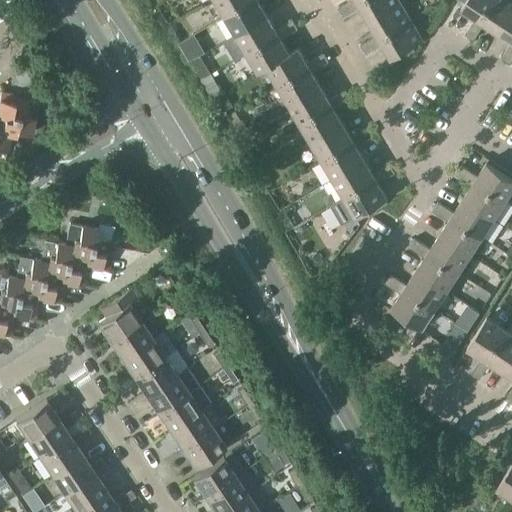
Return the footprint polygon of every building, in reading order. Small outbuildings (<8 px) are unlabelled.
[(216,0),(226,15),(251,0),(216,0)] [(251,0),(226,15),(237,34),(268,15),(260,1),(260,0),(251,0)] [(350,0),(347,2),(353,10),(361,5),(358,1),(359,0),(350,0)] [(369,20),(401,1),(400,0),(359,0),(358,1),(361,5),(369,20)] [(476,17),(471,25),(480,31),(485,23),(480,20),(492,0),(466,0),(462,8),(476,17)] [(498,31),(511,10),(511,0),(492,0),(480,20),(485,23),(498,31)] [(369,39),(375,47),(383,43),(381,39),(412,20),(401,1),(369,20),(378,34),(369,39)] [(353,10),(347,2),(339,7),(344,15),(353,10)] [(511,41),(507,49),(511,51),(511,10),(498,31),(511,40),(511,41)] [(237,34),(248,53),(280,34),(277,29),(268,15),(237,34)] [(285,24),(290,33),(298,28),(293,19),(285,24)] [(423,39),(412,20),(381,39),(383,43),(392,58),(423,39)] [(290,33),(285,24),(277,29),(280,34),(248,53),(259,71),(268,66),(267,65),(290,52),(282,38),(290,33)] [(471,25),(466,33),(474,39),(480,31),(471,25)] [(194,34),(178,43),(183,52),(199,42),(194,34)] [(375,47),(369,39),(361,44),(366,52),(375,47)] [(290,52),(267,65),(268,66),(279,85),(311,67),(308,62),(308,61),(299,46),(290,52)] [(511,60),(511,51),(507,49),(502,57),(511,62),(511,60)] [(316,57),(318,60),(321,65),(329,60),(324,52),(316,57)] [(290,104),(322,85),(313,70),(321,65),(318,60),(316,57),(308,61),(308,62),(311,67),(279,85),(290,104)] [(211,74),(200,81),(203,86),(214,80),(211,74)] [(322,85),(290,104),(301,122),(333,104),(330,99),(322,85)] [(338,94),(343,103),(351,98),(346,89),(338,94)] [(2,91),(0,98),(0,114),(5,115),(2,132),(11,134),(11,133),(17,134),(18,130),(32,133),(36,117),(27,115),(31,99),(13,95),(13,93),(2,91)] [(225,94),(218,99),(225,112),(233,107),(225,94)] [(343,103),(338,94),(330,99),(333,104),(301,122),(312,141),(344,122),(335,107),(343,103)] [(0,147),(8,149),(11,134),(2,132),(5,115),(0,114),(0,147)] [(240,120),(233,124),(239,133),(246,129),(240,120)] [(344,122),(312,141),(323,160),(355,141),(352,136),(344,122)] [(359,131),(365,140),(374,135),(368,126),(359,131)] [(251,128),(245,131),(249,137),(255,134),(251,128)] [(365,140),(359,131),(352,136),(355,141),(323,160),(334,178),(366,160),(357,144),(365,140)] [(366,160),(334,178),(345,197),(377,178),(374,173),(366,160)] [(470,170),(464,179),(472,184),(476,179),(506,199),(511,190),(511,176),(488,161),(478,175),(470,170)] [(382,168),(387,177),(396,172),(390,163),(382,168)] [(464,179),(470,170),(462,165),(456,173),(464,179)] [(387,177),(382,168),(374,173),(377,178),(345,197),(356,215),(388,197),(379,182),(387,177)] [(464,197),(494,217),(506,199),(476,179),(472,184),(464,197)] [(494,217),(464,197),(454,211),(446,206),(441,215),(449,220),(452,216),(482,236),(494,217)] [(433,210),(441,215),(446,206),(438,201),(433,210)] [(440,234),(471,254),(482,236),(452,216),(449,220),(440,234)] [(98,227),(69,222),(65,242),(74,244),(72,252),(88,255),(86,264),(110,268),(112,257),(109,257),(113,238),(97,236),(98,227)] [(471,254),(440,234),(431,248),(423,242),(417,251),(425,256),(428,252),(459,272),(471,254)] [(409,246),(417,251),(423,242),(415,237),(409,246)] [(65,242),(45,238),(41,259),(49,260),(47,269),(63,272),(62,281),(85,285),(87,274),(85,273),(86,264),(88,255),(72,252),(74,244),(65,242)] [(416,270),(447,291),(459,272),(428,252),(425,256),(416,270)] [(41,259),(21,255),(17,275),(25,277),(22,285),(39,289),(37,297),(60,302),(62,290),(60,290),(62,281),(63,272),(47,269),(49,260),(41,259)] [(447,291),(416,270),(407,284),(399,279),(394,287),(402,292),(404,289),(435,309),(447,291)] [(17,275),(0,272),(0,301),(14,304),(12,314),(36,318),(38,307),(35,306),(37,297),(39,289),(22,285),(25,277),(17,275)] [(385,282),(394,287),(399,279),(391,273),(385,282)] [(98,321),(110,339),(141,318),(141,319),(153,311),(150,306),(137,296),(131,286),(101,307),(107,315),(98,321)] [(392,307),(423,327),(435,309),(404,289),(402,292),(392,307)] [(181,291),(175,295),(185,310),(191,307),(181,291)] [(0,332),(11,335),(13,323),(11,323),(12,314),(14,304),(0,301),(0,332)] [(199,331),(205,327),(195,313),(190,317),(199,331)] [(468,316),(462,326),(469,330),(475,321),(468,316)] [(477,364),(485,370),(491,362),(486,358),(506,328),(488,316),(468,346),(482,356),(477,364)] [(153,336),(141,319),(141,318),(110,339),(123,357),(153,336)] [(205,327),(199,331),(209,347),(215,343),(205,327)] [(504,370),(511,357),(511,331),(506,328),(486,358),(491,362),(504,370)] [(153,336),(123,357),(135,375),(165,354),(166,355),(176,348),(163,330),(153,337),(153,336)] [(223,367),(228,363),(219,349),(214,353),(223,367)] [(177,372),(166,355),(165,354),(135,375),(147,393),(177,372)] [(228,363),(223,367),(233,382),(239,379),(228,363)] [(485,370),(477,364),(472,372),(480,378),(485,370)] [(177,372),(147,393),(159,410),(199,383),(188,366),(178,372),(177,372)] [(159,410),(171,429),(211,401),(199,383),(159,410)] [(247,403),(252,399),(243,385),(238,389),(247,403)] [(28,437),(59,416),(52,406),(63,399),(58,392),(47,399),(47,398),(16,419),(28,437)] [(252,399),(247,403),(257,418),(263,415),(252,399)] [(183,447),(214,426),(224,419),(211,401),(171,429),(183,447)] [(59,416),(28,437),(40,455),(82,427),(77,420),(66,427),(59,416)] [(214,426),(183,447),(196,466),(226,445),(214,426)] [(82,427),(40,455),(53,473),(83,453),(76,442),(87,435),(82,427)] [(290,460),(280,444),(275,448),(283,464),(290,460)] [(205,494),(244,468),(232,450),(193,476),(205,494)] [(65,491),(106,463),(101,456),(90,463),(83,453),(53,473),(65,491)] [(76,509),(107,488),(100,478),(111,471),(106,463),(65,491),(76,509)] [(511,463),(497,487),(511,496),(511,463)] [(296,485),(303,481),(294,467),(288,470),(296,485)] [(217,511),(218,511),(256,486),(244,468),(205,494),(217,511)] [(303,481),(296,485),(306,500),(312,497),(303,481)] [(256,511),(268,504),(256,486),(218,511),(256,511)] [(78,511),(111,511),(130,499),(135,496),(130,489),(114,499),(107,488),(76,509),(78,511)] [(130,499),(111,511),(126,511),(135,507),(130,499)]
